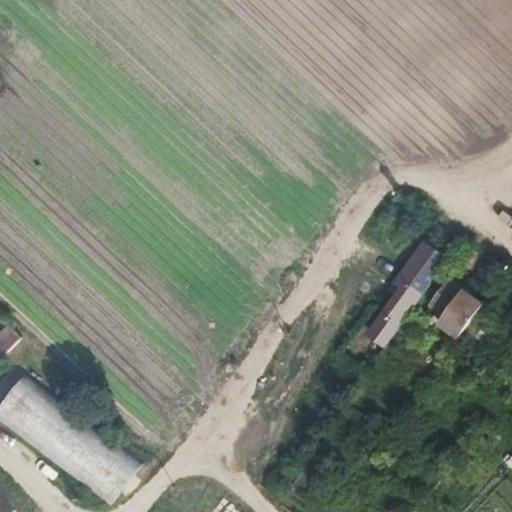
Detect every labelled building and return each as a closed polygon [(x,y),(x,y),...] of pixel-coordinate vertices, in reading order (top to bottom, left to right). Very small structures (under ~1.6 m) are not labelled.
[(414,308),(447,261),(426,246),(407,272),(419,282),(404,301),(414,308)] [(440,296),(458,269),(447,261),(429,288),(440,296)] [(475,317),(485,304),(465,290),(441,322),(461,336),(475,317)] [(406,320),(414,308),(404,301),(396,312),(406,320)] [(431,350),(424,344),(414,358),(419,361),(421,358),(425,359),(431,350)] [(147,459),(63,391),(36,370),(0,415),(0,417),(59,465),(110,505),(147,459)]
